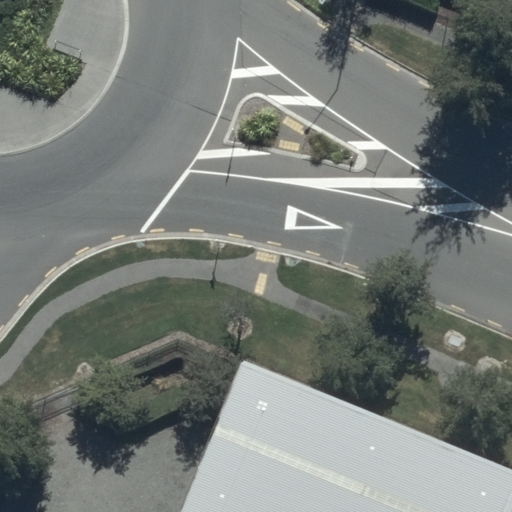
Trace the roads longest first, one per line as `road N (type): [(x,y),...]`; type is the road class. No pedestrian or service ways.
road 1 (unclassified): [(511,276),(392,237),(287,215),(76,186)]
road 2 (unclassified): [(242,0),(511,167)]
road 3 (unclassified): [(181,0),(176,57),(156,109),(122,153),(76,186)]
